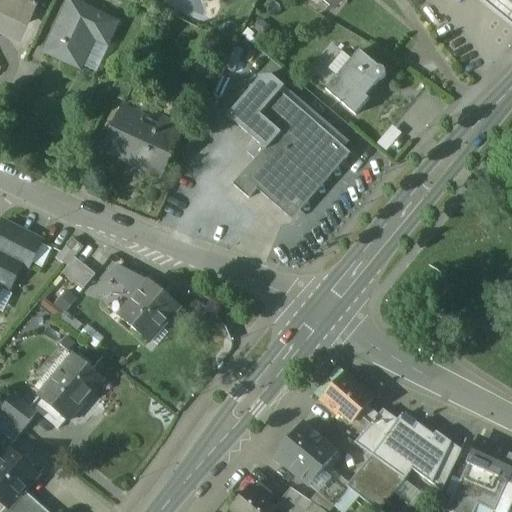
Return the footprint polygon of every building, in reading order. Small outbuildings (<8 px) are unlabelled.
[(42,0),(0,0),(0,13),(12,20),(13,18),(30,26),(42,0)] [(511,0),(480,0),(491,8),(511,26),(511,0)] [(118,25),(70,2),(45,55),(81,71),(96,38),(109,44),(118,25)] [(359,52),(325,92),(355,117),(368,101),(365,98),(379,83),(381,82),(384,80),(385,78),(385,75),(385,72),(383,70),(380,69),(378,69),(359,52)] [(138,80),(123,72),(112,96),(127,103),(138,80)] [(345,150),(278,93),(257,117),(279,136),(234,187),(249,200),(262,186),(272,195),(273,194),(291,210),(292,211),(292,210),(343,151),(345,150)] [(143,119),(123,110),(103,152),(162,180),(185,130),(163,120),(155,136),(139,128),(143,119)] [(42,242),(3,222),(0,227),(0,253),(22,265),(22,266),(28,269),(42,242)] [(73,239),(66,248),(77,257),(84,248),(73,239)] [(22,265),(0,253),(0,284),(3,286),(3,287),(9,290),(22,266),(22,265)] [(95,275),(75,259),(63,274),(83,291),(95,275)] [(150,282),(119,318),(149,343),(179,308),(150,282)] [(103,380),(74,356),(39,397),(43,401),(66,421),(68,422),(103,380)] [(375,398),(346,373),(321,401),(337,415),(339,412),(352,423),(359,415),(368,406),(375,398)] [(35,410),(15,395),(0,412),(0,415),(22,433),(38,413),(35,410)] [(66,421),(43,401),(35,410),(38,413),(58,430),(66,421)] [(368,406),(359,415),(371,425),(372,424),(379,416),(368,406)] [(383,411),(372,424),(371,425),(359,415),(352,423),(364,434),(356,443),(373,456),(376,458),(405,479),(412,471),(443,493),(461,452),(437,433),(434,437),(418,424),(414,430),(400,419),(398,421),(383,411)] [(22,433),(0,415),(0,432),(14,444),(22,433)] [(337,453),(302,423),(274,457),(309,487),(309,486),(322,472),(337,453)] [(511,473),(511,450),(481,437),(468,465),(508,483),(511,473)] [(39,475),(9,448),(0,458),(0,502),(7,509),(8,510),(23,493),(39,475)] [(376,458),(373,456),(347,487),(379,511),(405,479),(376,458)] [(508,483),(468,465),(447,511),(475,511),(478,505),(493,511),(494,511),(496,508),(503,493),(506,486),(508,483)] [(322,472),(309,486),(317,493),(333,506),(345,491),(322,472)] [(274,497),(258,485),(254,489),(250,486),(229,510),(231,511),(272,511),(276,508),(269,502),(274,497)] [(503,493),(496,508),(505,511),(509,511),(511,507),(511,488),(506,486),(503,493)] [(315,511),(318,508),(309,502),(310,502),(291,489),(281,500),(296,511),(315,511)] [(44,511),(23,493),(8,510),(7,509),(4,511),(44,511)] [(327,511),(333,506),(317,493),(310,502),(309,502),(318,508),(323,511),(327,511)]
